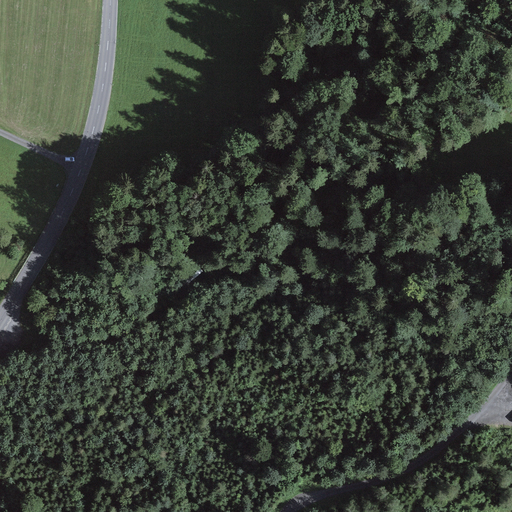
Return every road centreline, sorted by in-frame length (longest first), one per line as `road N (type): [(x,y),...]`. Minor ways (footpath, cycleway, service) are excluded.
road 1 (secondary): [(110,0),(103,84),(80,169),(0,322)]
road 2 (track): [(285,511),(406,467),(476,414),(511,369)]
